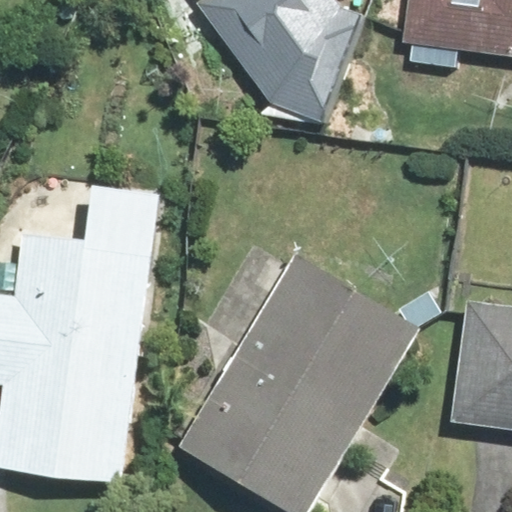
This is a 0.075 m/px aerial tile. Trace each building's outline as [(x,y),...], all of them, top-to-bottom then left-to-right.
[(204,0),(282,105),(334,123),(372,21),(352,0),(204,0)] [(511,0),(418,0),(416,65),(468,68),(469,53),(511,54),(511,0)] [(100,240),(27,237),(25,297),(0,295),(0,384),(10,385),(6,483),(144,489),(156,194),(102,191),(100,240)] [(303,511),(327,511),(435,332),(452,311),(436,292),(407,316),(305,256),(192,446),(303,511)] [(511,305),(476,303),(465,425),(511,428),(511,305)]
